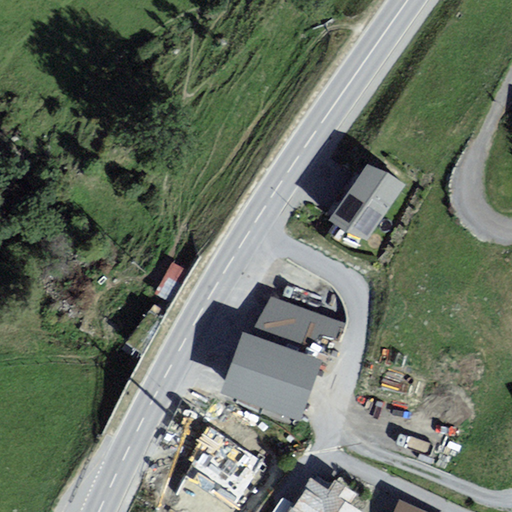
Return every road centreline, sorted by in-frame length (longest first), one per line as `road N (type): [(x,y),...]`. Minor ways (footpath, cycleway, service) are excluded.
road 1 (tertiary): [(98,511),(208,296),(406,0)]
road 2 (unknown): [(256,221),(336,267),(354,296),(350,352),(331,418),(315,441),(464,511)]
